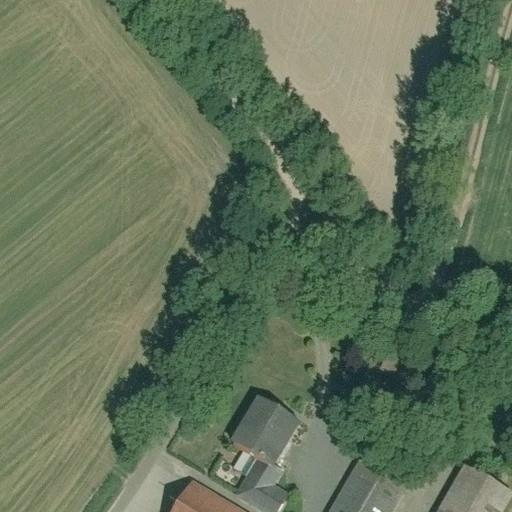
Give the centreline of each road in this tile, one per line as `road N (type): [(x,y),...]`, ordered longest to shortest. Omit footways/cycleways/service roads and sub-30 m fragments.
road 1 (unclassified): [(311,201),(242,273),(101,511)]
road 2 (unclassified): [(154,0),(311,201)]
road 3 (unclassified): [(311,201),(407,295)]
